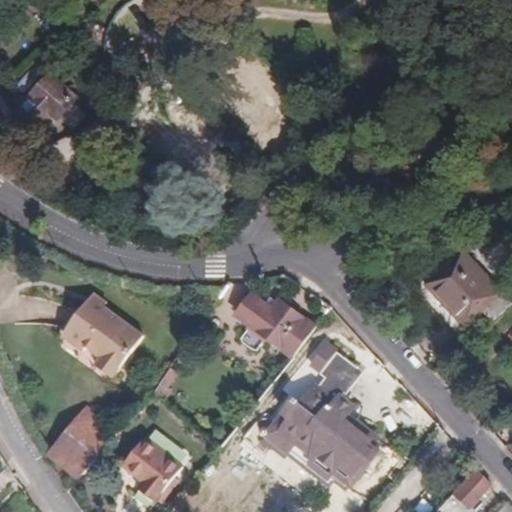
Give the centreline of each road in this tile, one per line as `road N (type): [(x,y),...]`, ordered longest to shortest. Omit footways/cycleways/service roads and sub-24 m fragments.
road 1 (residential): [(240,257),(453,0)]
road 2 (residential): [(511,478),(351,298),(295,256)]
road 3 (residential): [(0,188),(131,251),(202,261),(240,257)]
road 4 (residential): [(295,256),(511,199)]
road 5 (residential): [(68,511),(0,395)]
